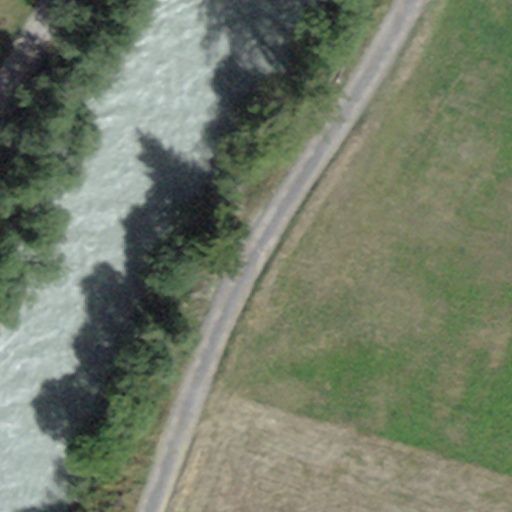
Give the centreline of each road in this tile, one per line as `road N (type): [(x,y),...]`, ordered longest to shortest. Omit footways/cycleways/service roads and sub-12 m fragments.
road 1 (track): [(146,511),(179,422),(411,0)]
road 2 (track): [(77,0),(0,119)]
